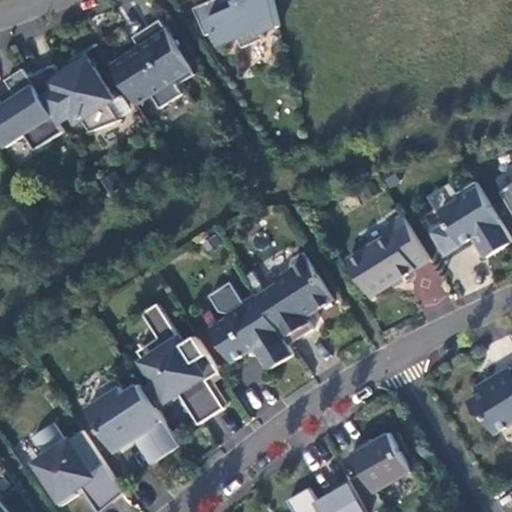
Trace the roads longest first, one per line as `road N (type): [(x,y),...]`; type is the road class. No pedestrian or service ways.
road 1 (residential): [(178,511),(271,434),(394,357)]
road 2 (residential): [(394,357),(488,511)]
road 3 (residential): [(394,357),(511,297)]
